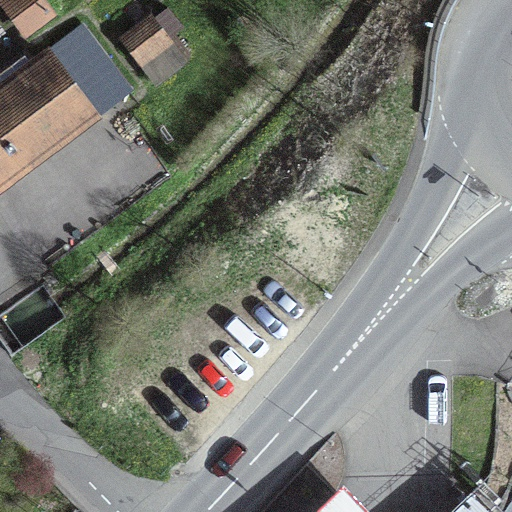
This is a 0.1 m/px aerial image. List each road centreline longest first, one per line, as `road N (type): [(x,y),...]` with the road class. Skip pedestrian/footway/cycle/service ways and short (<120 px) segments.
road 1 (primary): [(204,511),(511,158)]
road 2 (primary): [(503,0),(482,29),(473,84),(479,111),(511,154)]
road 3 (residential): [(0,403),(44,437),(113,511)]
